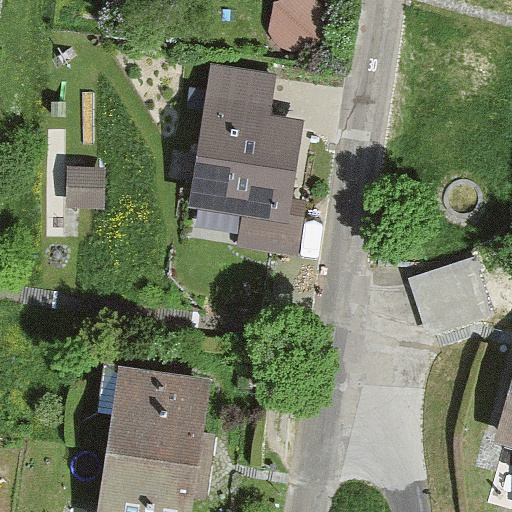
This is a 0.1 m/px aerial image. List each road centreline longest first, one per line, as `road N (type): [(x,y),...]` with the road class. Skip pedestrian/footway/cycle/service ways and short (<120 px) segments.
road 1 (residential): [(332,366),(385,0)]
road 2 (residential): [(411,511),(382,425),(332,366)]
road 3 (residential): [(308,511),(332,366)]
